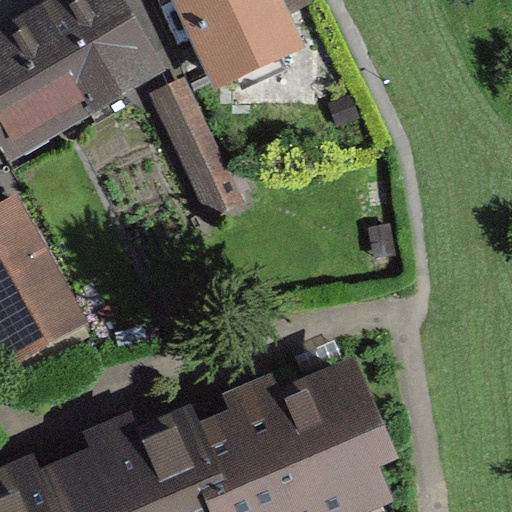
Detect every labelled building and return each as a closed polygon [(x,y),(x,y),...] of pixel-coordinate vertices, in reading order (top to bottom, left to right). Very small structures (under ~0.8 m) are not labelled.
[(131,0),(15,0),(0,9),(0,139),(19,172),(178,79),(131,0)] [(290,0),(180,0),(223,96),(315,56),(290,0)] [(155,101),(212,225),(244,210),(187,86),(155,101)] [(0,349),(14,378),(95,341),(21,197),(0,209),(0,349)] [(417,511),(359,374),(217,433),(247,511),(417,511)] [(211,418),(67,475),(81,511),(247,511),(217,433),(211,418)] [(81,511),(67,475),(0,501),(0,511),(81,511)]
